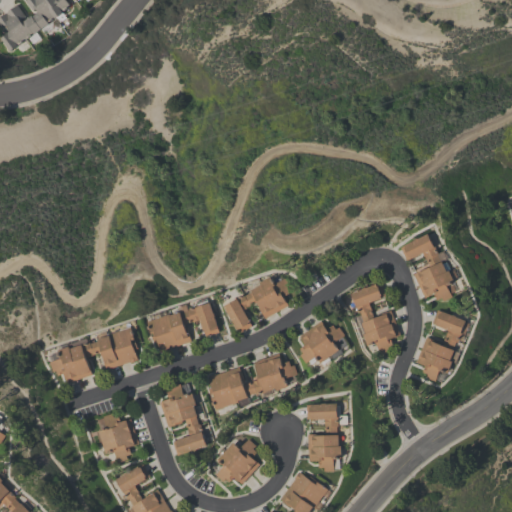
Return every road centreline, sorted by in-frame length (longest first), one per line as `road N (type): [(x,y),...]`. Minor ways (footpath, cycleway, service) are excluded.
road 1 (residential): [(418,449),(389,405),(408,333),(404,308),(384,277),(369,272),(255,344),(73,401)]
road 2 (residential): [(132,382),(172,487),(209,511),(237,511),(265,497),(281,477),(287,437)]
road 3 (tertiary): [(511,385),(418,449),(358,511)]
road 4 (residential): [(0,95),(76,65),(133,0)]
